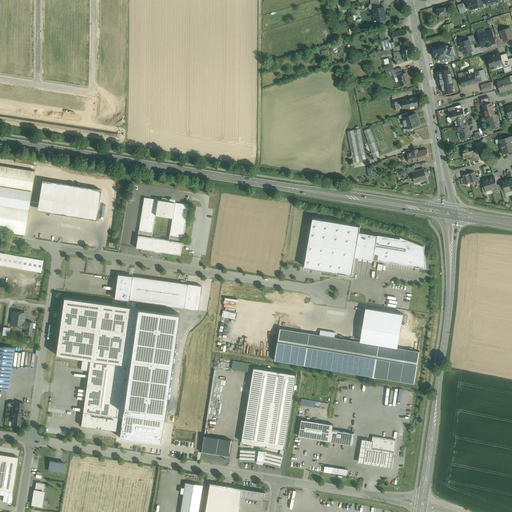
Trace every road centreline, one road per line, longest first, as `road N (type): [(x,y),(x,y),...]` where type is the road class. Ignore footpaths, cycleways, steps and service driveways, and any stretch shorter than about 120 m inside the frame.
road 1 (secondary): [(448,213),(0,140)]
road 2 (secondary): [(448,213),(447,314),(422,505)]
road 3 (residential): [(60,247),(319,289)]
road 4 (unclassified): [(32,439),(278,480)]
road 5 (residential): [(32,439),(60,247)]
road 6 (tertiary): [(411,8),(444,175)]
road 7 (track): [(260,154),(260,0)]
road 8 (unclassified): [(278,480),(422,505)]
